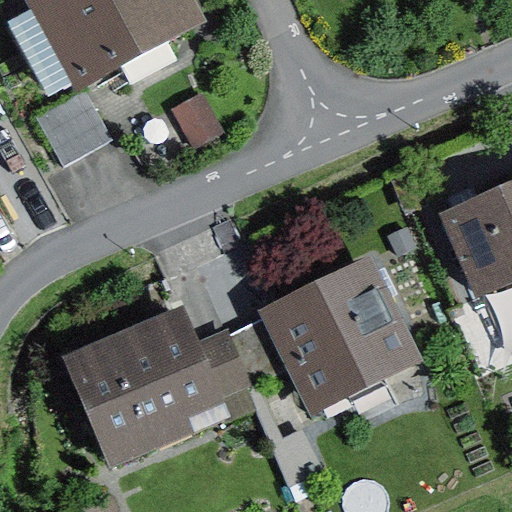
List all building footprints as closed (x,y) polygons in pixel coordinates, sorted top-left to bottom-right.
[(75,97),(199,31),(183,0),(27,0),(24,2),(75,97)] [(111,150),(82,99),(33,126),(62,177),(111,150)] [(480,304),(511,289),(511,184),(441,215),(480,304)] [(311,421),(419,366),(367,264),(259,319),(311,421)] [(222,435),(177,319),(53,368),(99,484),(222,435)]
